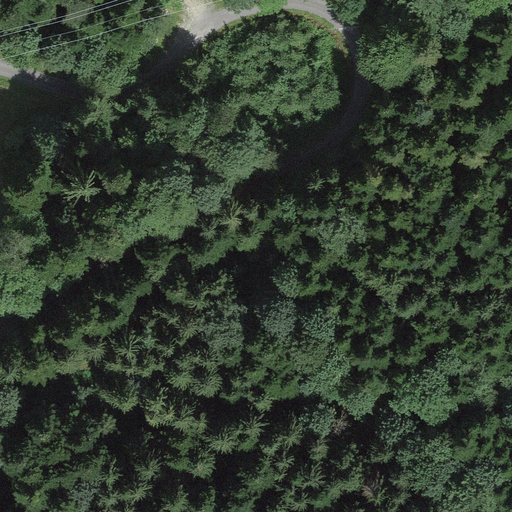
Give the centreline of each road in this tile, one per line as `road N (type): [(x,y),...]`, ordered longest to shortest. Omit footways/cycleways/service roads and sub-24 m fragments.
road 1 (track): [(0,66),(94,95),(125,92),(242,9),(294,0),(347,24),(360,79),(349,119),(323,146),(149,233),(0,325)]
road 2 (track): [(0,377),(109,364),(306,406),(511,398)]
